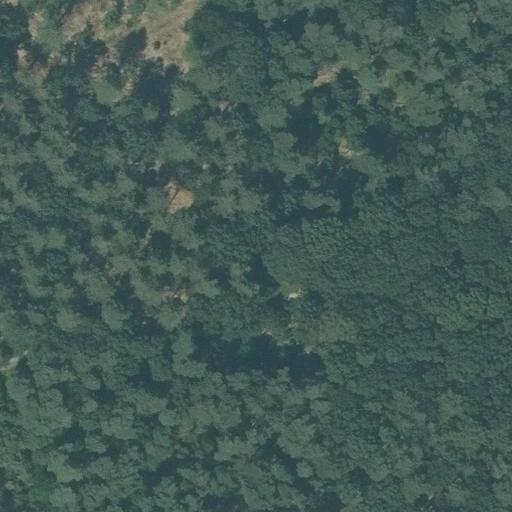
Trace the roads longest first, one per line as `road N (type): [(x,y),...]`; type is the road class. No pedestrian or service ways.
road 1 (track): [(298,283),(280,296),(206,316),(0,359)]
road 2 (track): [(298,283),(206,0)]
road 3 (track): [(511,242),(354,285),(298,283)]
